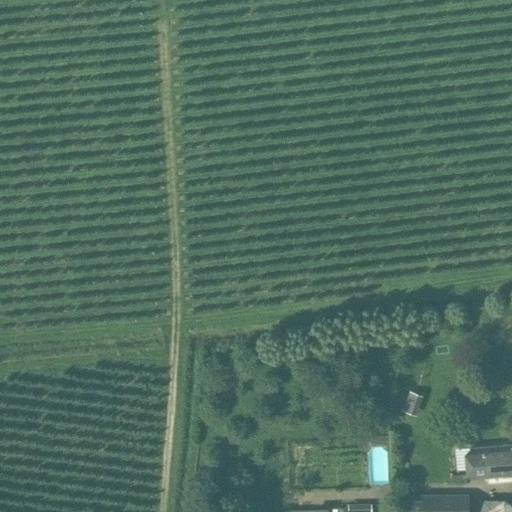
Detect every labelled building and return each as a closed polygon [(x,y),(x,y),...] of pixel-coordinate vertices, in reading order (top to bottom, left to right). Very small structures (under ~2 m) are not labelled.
[(409,388),(402,410),(420,415),(427,393),(409,388)] [(511,444),(481,447),(484,472),(486,472),(487,482),(511,479),(511,444)] [(410,511),(469,511),(469,493),(421,493),(421,499),(411,499),(410,511)] [(511,511),(511,503),(503,498),(484,498),(480,511),(511,511)] [(348,503),(348,511),(371,511),(372,503),(348,503)]
